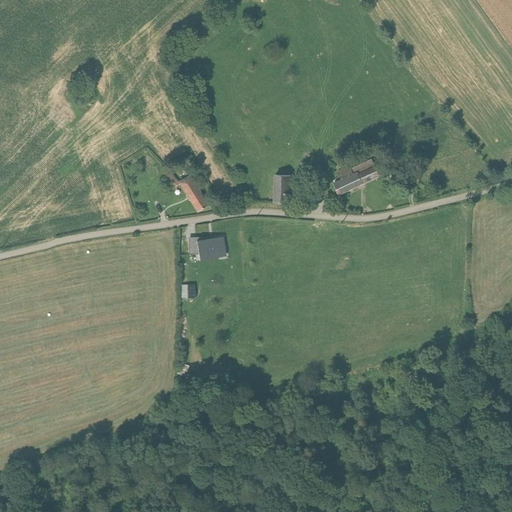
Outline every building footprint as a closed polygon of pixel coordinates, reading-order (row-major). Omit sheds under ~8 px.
[(341,179),(333,183),(338,195),(380,176),(372,159),(369,161),(351,169),(349,166),(337,172),(341,179)] [(411,170),(404,193),(414,196),(421,173),(411,170)] [(169,172),(163,177),(171,187),(177,181),(169,172)] [(276,174),(274,202),(289,203),(291,175),(276,174)] [(188,175),(178,182),(195,211),(205,205),(188,175)] [(195,241),(212,239),(212,237),(211,237),(188,238),(188,242),(189,251),(197,251),(195,241)] [(188,242),(188,255),(198,255),(198,261),(225,257),(222,237),(212,239),(195,241),(197,251),(189,251),(188,242)] [(181,345),(180,371),(187,371),(188,345),(181,345)]
